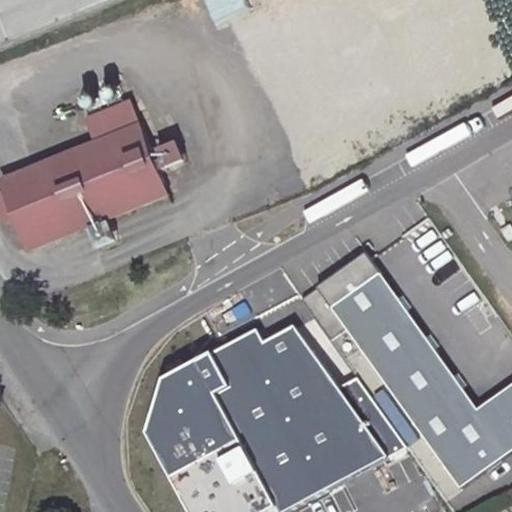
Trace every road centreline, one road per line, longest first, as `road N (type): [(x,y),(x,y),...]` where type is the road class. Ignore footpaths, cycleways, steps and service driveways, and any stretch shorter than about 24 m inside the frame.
road 1 (unclassified): [(48,393),(511,127)]
road 2 (unclassified): [(122,511),(48,393)]
